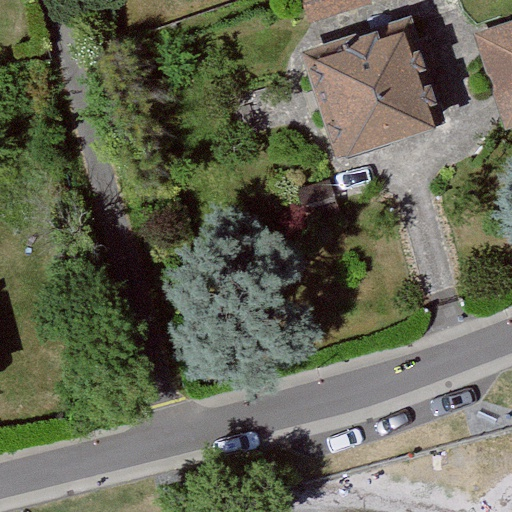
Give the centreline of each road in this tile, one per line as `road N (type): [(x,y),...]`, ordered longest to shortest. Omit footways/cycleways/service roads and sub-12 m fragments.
road 1 (residential): [(188,448),(58,0)]
road 2 (residential): [(511,342),(413,381),(188,448)]
road 3 (residential): [(188,448),(0,494)]
